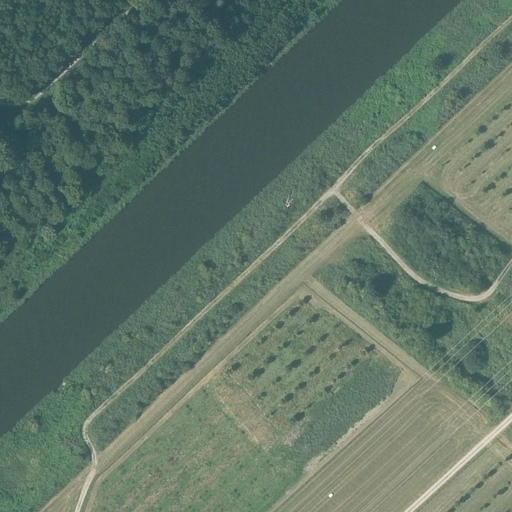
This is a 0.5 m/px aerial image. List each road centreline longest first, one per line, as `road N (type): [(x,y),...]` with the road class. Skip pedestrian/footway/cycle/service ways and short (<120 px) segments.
road 1 (track): [(78,511),(95,466),(84,432),(90,420),(511,20)]
road 2 (track): [(511,263),(482,297),(433,289),(332,189)]
road 3 (track): [(511,417),(409,511)]
